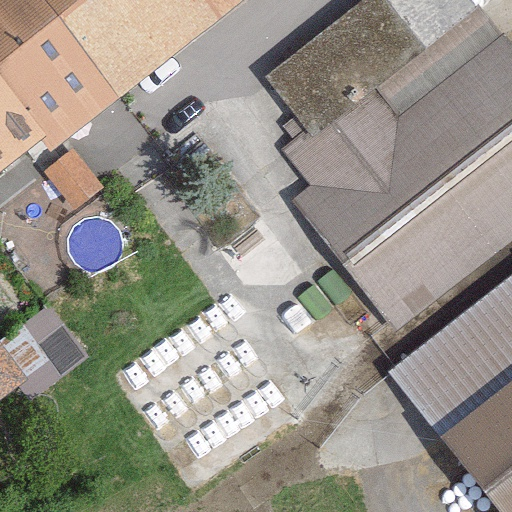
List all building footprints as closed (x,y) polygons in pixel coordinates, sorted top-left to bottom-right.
[(264,0),(0,0),(0,188),(45,153),(55,165),(264,0)] [(290,210),(391,338),(511,242),(511,53),(469,0),(380,0),(270,87),(311,140),(281,164),(307,197),(290,210)] [(103,196),(74,161),(46,185),(74,220),(103,196)] [(511,511),(511,290),(394,385),(496,511),(511,511)] [(0,403),(21,388),(0,358),(0,403)]
